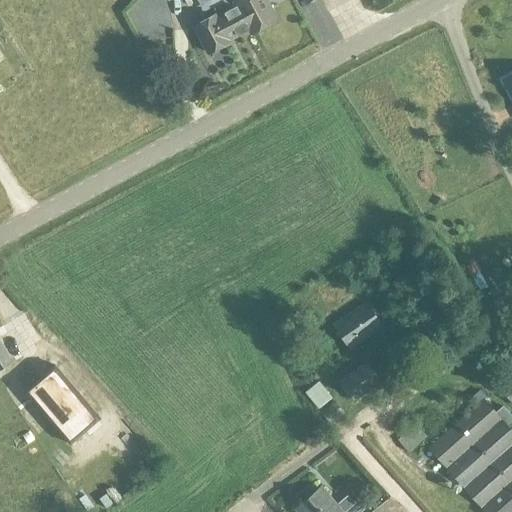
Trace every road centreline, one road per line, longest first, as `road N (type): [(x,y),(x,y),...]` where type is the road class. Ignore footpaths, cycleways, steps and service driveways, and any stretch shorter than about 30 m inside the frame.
road 1 (unclassified): [(0,236),(443,0)]
road 2 (unclassified): [(344,429),(511,329)]
road 3 (unclassified): [(511,167),(443,0)]
